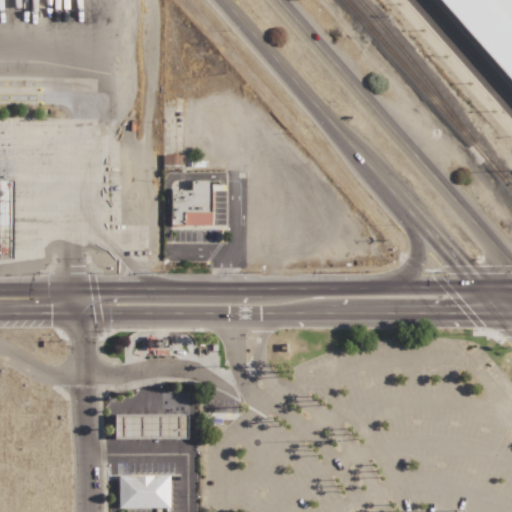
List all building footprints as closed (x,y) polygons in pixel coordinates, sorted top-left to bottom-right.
[(511,0),(434,0),(511,92),(511,0)] [(0,244),(11,245),(12,180),(0,180),(0,244)] [(210,225),(210,180),(189,181),(189,189),(169,190),(169,226),(210,225)] [(112,414),(113,438),(185,437),(185,413),(112,414)] [(167,475),(117,476),(118,508),(168,507),(167,475)]
